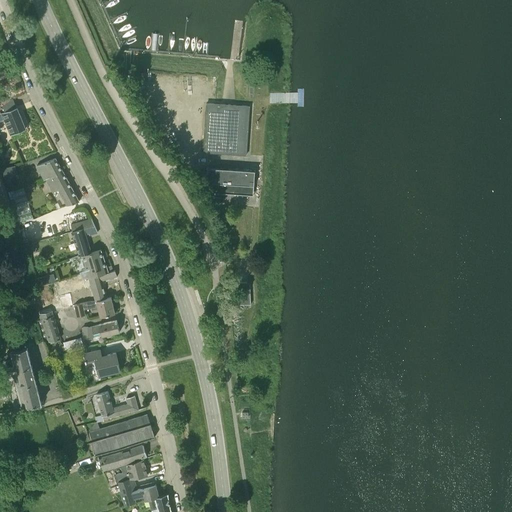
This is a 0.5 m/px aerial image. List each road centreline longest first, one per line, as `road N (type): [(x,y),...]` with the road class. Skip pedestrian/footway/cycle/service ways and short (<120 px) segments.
road 1 (tertiary): [(225,511),(214,425),(184,307),(41,0)]
road 2 (unclassified): [(182,511),(141,321),(98,208),(0,2)]
road 3 (unclassified): [(215,273),(191,214),(71,0)]
